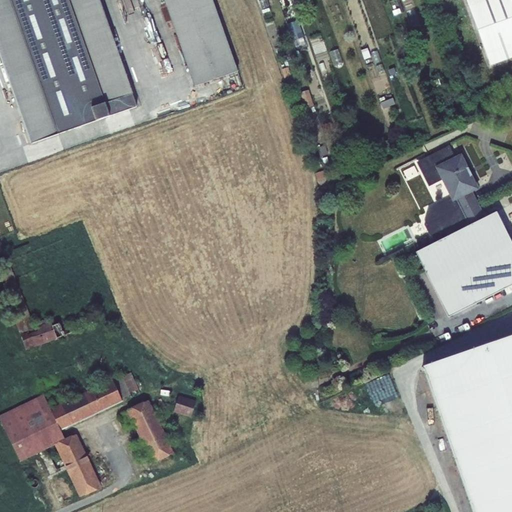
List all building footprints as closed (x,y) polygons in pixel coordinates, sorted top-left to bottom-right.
[(10,0),(0,0),(0,56),(30,143),(58,134),(10,0)] [(10,0),(58,134),(109,116),(68,0),(10,0)] [(68,0),(109,116),(136,106),(99,0),(68,0)] [(164,0),(195,86),(238,71),(212,0),(164,0)] [(511,0),(465,0),(490,66),(511,58),(511,0)] [(298,21),(286,24),(295,48),(306,44),(298,21)] [(367,48),(361,50),(364,59),(370,57),(367,48)] [(288,67),(281,69),(284,77),(290,76),(288,67)] [(308,90),(300,92),(305,108),(313,105),(308,90)] [(208,95),(196,99),(197,103),(209,99),(208,95)] [(450,226),(455,232),(470,224),(485,217),(472,192),(480,188),(462,153),(454,157),(449,146),(417,162),(429,186),(441,180),(451,199),(428,210),(424,225),(430,236),(450,226)] [(320,151),(327,171),(332,169),(326,149),(320,151)] [(323,171),(315,173),(317,180),(321,189),(329,186),(323,171)] [(455,232),(416,252),(425,270),(412,276),(435,322),(511,284),(511,241),(496,212),(485,217),(470,224),(455,232)] [(0,240),(0,282),(20,333),(35,328),(34,324),(0,240)] [(59,323),(65,335),(85,326),(79,314),(58,322),(59,323)] [(55,315),(34,324),(35,328),(20,333),(26,350),(29,349),(32,358),(45,353),(41,344),(57,338),(52,326),(59,323),(58,322),(55,315)] [(52,326),(57,338),(65,335),(59,323),(52,326)] [(511,511),(511,335),(422,366),(472,511),(511,511)] [(113,380),(122,400),(140,392),(131,372),(113,380)] [(51,409),(61,430),(123,401),(122,400),(113,380),(51,409)] [(0,415),(0,419),(21,461),(54,445),(65,440),(61,430),(51,409),(43,394),(0,415)] [(179,396),(174,412),(191,417),(196,401),(179,396)] [(149,400),(127,411),(127,412),(134,425),(141,440),(148,454),(152,463),(174,452),(149,400)] [(134,425),(127,412),(121,414),(128,428),(134,425)] [(65,440),(54,445),(80,496),(102,486),(76,434),(65,440)] [(148,454),(141,440),(135,443),(141,457),(148,454)]
